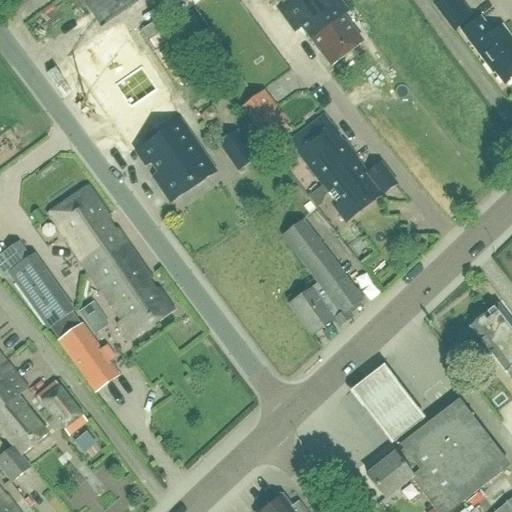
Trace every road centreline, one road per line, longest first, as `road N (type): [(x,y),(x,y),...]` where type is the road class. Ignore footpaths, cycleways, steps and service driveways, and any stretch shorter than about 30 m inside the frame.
road 1 (unclassified): [(290,416),(0,38)]
road 2 (tertiary): [(290,416),(511,200)]
